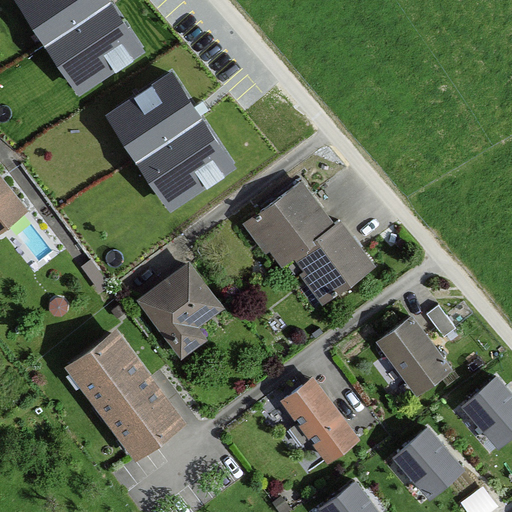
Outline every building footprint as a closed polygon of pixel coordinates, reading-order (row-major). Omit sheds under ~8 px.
[(141,51),(107,0),(17,0),(79,92),(141,51)] [(234,168),(171,74),(108,116),(170,210),(234,168)] [(0,234),(28,214),(0,177),(0,234)] [(299,181),(241,226),(276,271),(286,263),(334,226),(299,181)] [(321,308),(376,265),(341,220),(334,226),(286,263),(321,308)] [(135,302),(181,362),(208,342),(199,329),(226,309),(189,260),(135,302)] [(418,397),(454,369),(412,315),(376,343),(418,397)] [(67,366),(134,457),(185,419),(118,328),(67,366)] [(328,464),(360,441),(314,378),(282,402),(328,464)] [(511,436),(511,396),(496,378),(463,407),(499,448),(511,436)] [(463,470),(427,430),(395,458),(430,498),(463,470)] [(475,511),(480,511),(500,500),(487,479),(464,493),(475,511)] [(376,511),(355,484),(321,509),(322,511),(376,511)]
